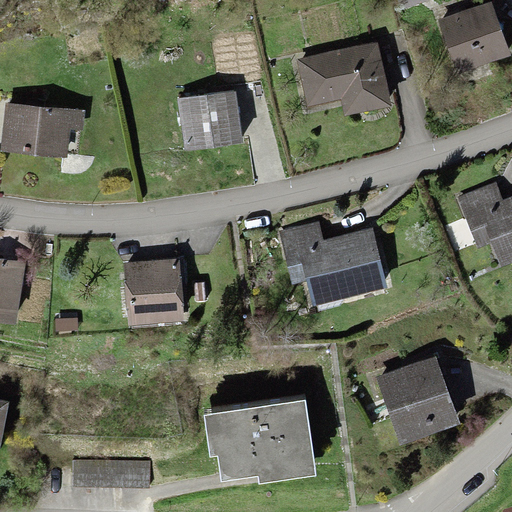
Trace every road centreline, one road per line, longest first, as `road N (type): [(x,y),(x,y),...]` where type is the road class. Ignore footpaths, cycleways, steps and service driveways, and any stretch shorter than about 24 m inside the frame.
road 1 (residential): [(0,222),(91,228),(276,202),(511,131)]
road 2 (residential): [(511,425),(423,511)]
